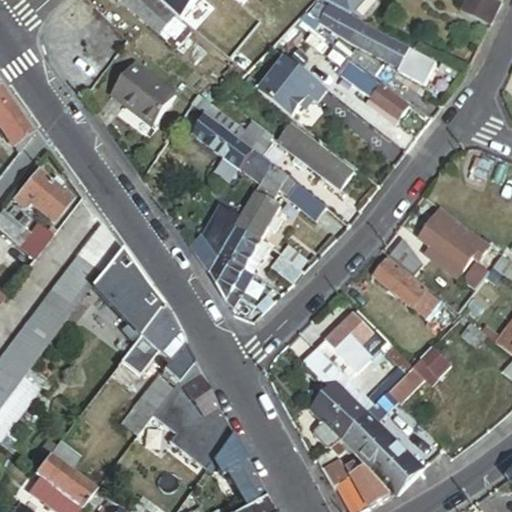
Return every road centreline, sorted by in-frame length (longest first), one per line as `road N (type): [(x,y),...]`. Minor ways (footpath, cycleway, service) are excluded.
road 1 (residential): [(4,44),(233,376)]
road 2 (residential): [(465,118),(367,239),(233,376)]
road 3 (residential): [(233,376),(302,511)]
